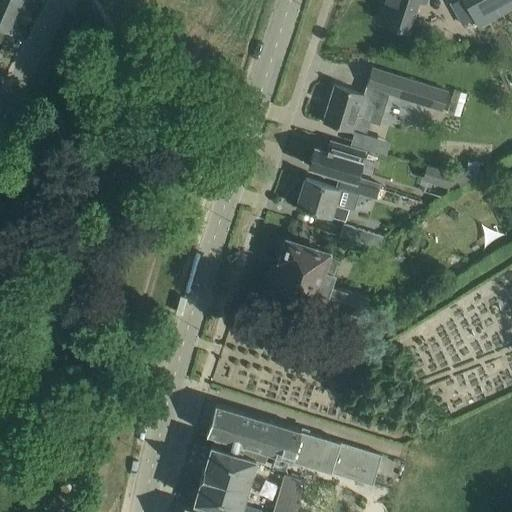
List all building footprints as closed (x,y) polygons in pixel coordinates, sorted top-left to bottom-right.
[(24,0),(0,0),(0,40),(0,41),(5,29),(11,31),(24,0)] [(426,0),(381,0),(376,19),(409,29),(418,0),(424,0),(427,1),(426,0)] [(511,0),(460,0),(477,29),(511,9),(511,0)] [(362,92),(353,90),(333,84),(322,120),(352,129),(353,126),(364,129),(367,118),(377,121),(386,91),(441,108),(447,89),(370,66),(362,92)] [(356,176),(365,149),(331,138),(328,145),(327,145),(326,149),(314,146),(309,165),(335,173),(340,174),(336,186),(359,194),(377,199),(381,183),(356,176)] [(430,166),(425,181),(448,188),(449,183),(451,185),(456,181),(459,185),(479,173),(465,171),(465,170),(431,165),(430,165),(430,166)] [(305,176),(296,205),(315,211),(329,216),(329,214),(345,219),(349,207),(354,209),(359,194),(336,186),(324,183),(305,176)] [(345,222),(341,232),(380,245),(383,234),(345,222)] [(337,255),(305,245),(287,238),(280,257),(282,258),(270,297),(287,302),(290,292),(363,315),(369,296),(328,283),(337,255)] [(205,432),(214,435),(266,451),(372,483),(375,472),(381,453),(215,402),(205,432)] [(240,443),(214,435),(213,439),(212,443),(211,442),(204,465),(203,464),(199,476),(200,477),(194,499),(219,506),(217,511),(266,511),(241,505),(256,456),(264,459),(266,451),(240,443)] [(217,511),(219,506),(194,499),(193,499),(195,500),(192,507),(183,504),(181,511),(217,511)]
